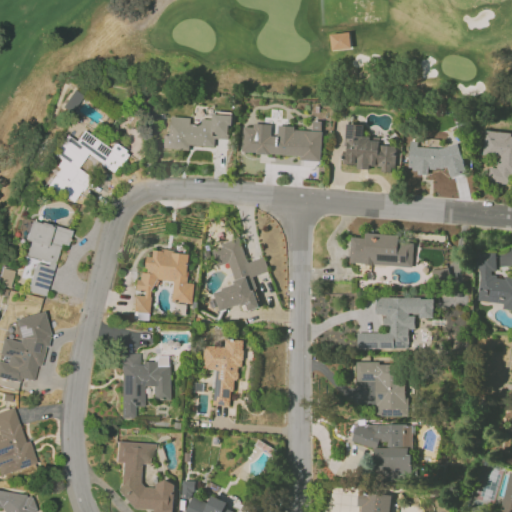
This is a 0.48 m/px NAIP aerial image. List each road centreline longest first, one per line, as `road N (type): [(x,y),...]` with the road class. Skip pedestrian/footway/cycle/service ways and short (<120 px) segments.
road 1 (residential): [(300,200),(167,188),(135,195),(116,214),(72,410),(84,511)]
road 2 (residential): [(297,511),(300,200)]
road 3 (residential): [(511,217),(300,200)]
